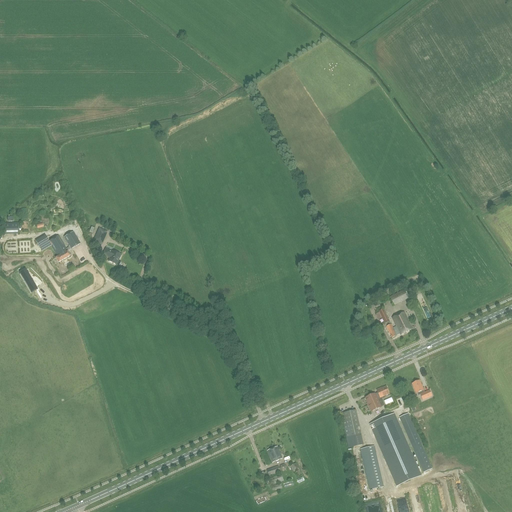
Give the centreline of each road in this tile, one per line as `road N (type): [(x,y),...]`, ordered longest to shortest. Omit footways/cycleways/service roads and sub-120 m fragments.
road 1 (secondary): [(263,421),(511,309)]
road 2 (unclassified): [(263,421),(226,339),(127,289),(101,267)]
road 3 (secondary): [(63,511),(263,421)]
